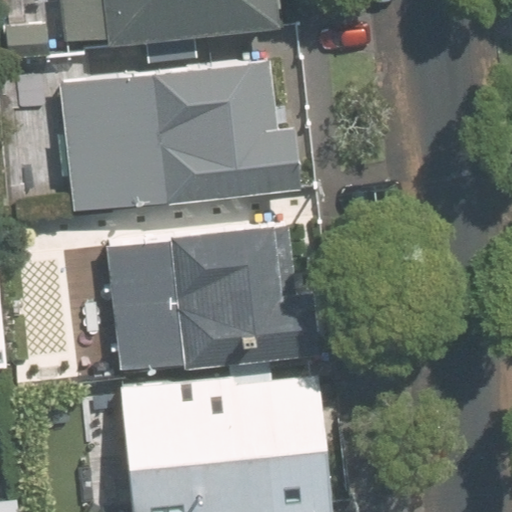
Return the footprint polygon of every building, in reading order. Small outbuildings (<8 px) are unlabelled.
[(267,17),(265,0),(52,0),(56,34),(95,29),(96,35),(267,17)] [(0,19),(0,49),(38,45),(35,16),(0,19)] [(146,39),(118,42),(120,62),(148,59),(146,39)] [(267,121),(260,54),(53,77),(66,201),(285,179),(278,119),(267,121)] [(260,221),(258,218),(160,230),(159,233),(98,239),(110,359),(173,353),(173,359),(304,345),(298,287),(287,288),(280,220),(260,221)] [(0,361),(10,361),(2,281),(0,281),(0,361)] [(109,383),(123,511),(248,511),(317,505),(303,370),(233,377),(232,369),(109,383)]
